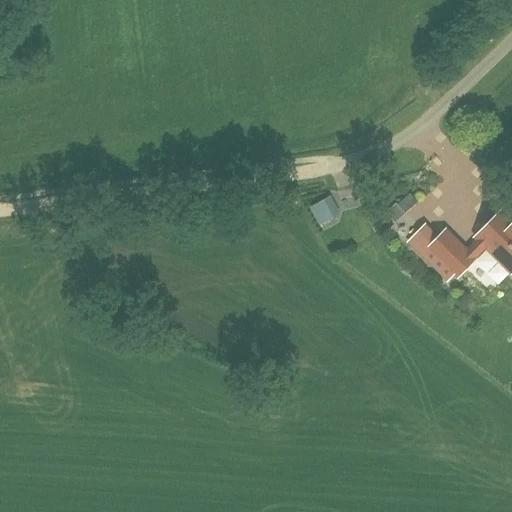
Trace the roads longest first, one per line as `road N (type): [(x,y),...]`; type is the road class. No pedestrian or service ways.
road 1 (track): [(0,213),(343,165)]
road 2 (unclassified): [(511,43),(425,123),(390,148),(343,165)]
